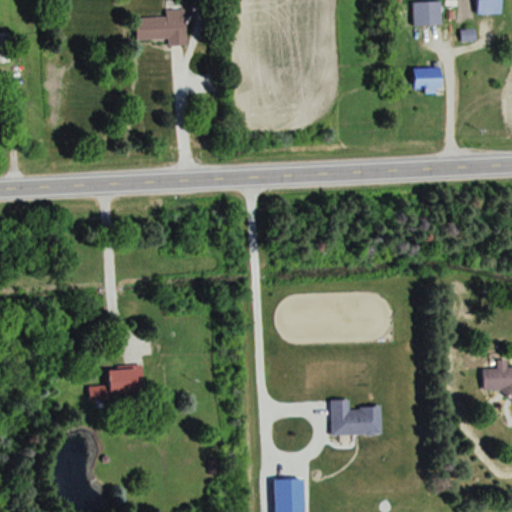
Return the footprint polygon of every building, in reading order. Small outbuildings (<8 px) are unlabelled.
[(438,25),(438,1),(410,1),(410,25),(438,25)] [(164,16),(133,17),(133,40),(166,39),(166,46),(183,45),(182,8),(164,8),(164,16)] [(410,67),(410,89),(421,89),(421,93),(438,93),(438,67),(410,67)] [(511,366),(504,367),(503,358),(493,358),(494,368),(479,369),(480,395),(511,393),(511,366)] [(104,367),(104,393),(141,393),(141,367),(104,367)] [(327,435),(378,435),(377,407),(346,407),(346,399),(327,399),(327,435)]
